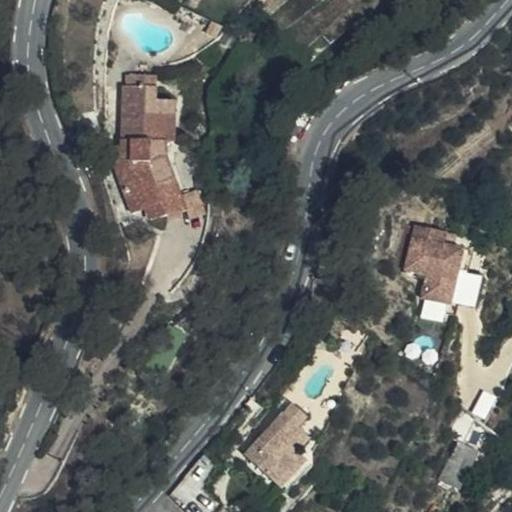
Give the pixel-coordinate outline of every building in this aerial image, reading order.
[(174,229),(179,228),(175,210),(166,177),(165,172),(165,156),(173,156),(173,113),(153,113),(153,88),(124,88),(124,100),(121,100),(120,162),(130,162),(130,170),(113,175),(126,229),(138,225),(140,237),(160,232),(174,229)] [(173,177),(173,156),(165,156),(165,172),(166,177),(173,177)] [(130,162),(120,162),(110,162),(113,175),(130,170),(130,162)] [(180,235),(188,232),(199,230),(193,205),(186,207),(175,210),(179,228),(180,235)] [(420,295),(451,302),(459,267),(466,269),(471,247),(454,243),(445,241),(447,236),(449,226),(418,218),(407,264),(426,268),(420,295)] [(459,267),(451,302),(473,307),(481,272),(466,269),(459,267)] [(263,502),(305,455),(300,449),(311,437),(299,425),(307,414),(296,403),(233,474),(263,502)] [(446,479),(459,438),(438,431),(424,471),(446,479)] [(310,460),(305,455),(263,502),(268,506),(310,460)] [(220,511),(224,508),(205,489),(221,470),(204,456),(190,473),(166,499),(181,511),(220,511)]
